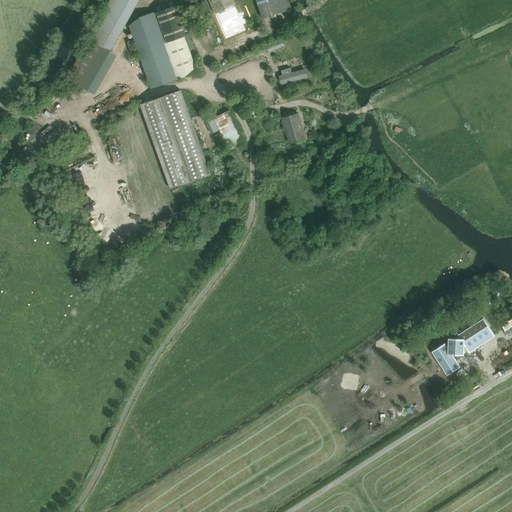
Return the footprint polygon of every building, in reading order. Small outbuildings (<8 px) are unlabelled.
[(118,53),(114,51),(139,0),(111,0),(71,80),(98,94),(118,53)] [(209,0),(227,38),(245,30),(230,0),(209,0)] [(256,0),(263,19),(292,9),(288,0),(256,0)] [(176,6),(157,13),(168,43),(187,36),(176,6)] [(168,43),(157,13),(157,12),(141,18),(130,26),(152,89),(180,79),(168,43)] [(187,36),(168,43),(180,79),(198,72),(187,43),(189,43),(187,36)] [(132,41),(127,42),(133,57),(138,55),(132,41)] [(284,76),(280,76),(282,84),(307,78),(304,70),(292,73),(290,68),(282,70),(284,76)] [(212,175),(181,90),(141,105),(172,189),(212,175)] [(237,127),(232,117),(228,111),(214,119),(230,150),(245,145),(237,127)] [(299,114),(283,119),(290,143),(305,139),(299,114)] [(109,139),(115,160),(124,158),(120,145),(122,144),(120,136),(109,139)] [(483,319),(458,335),(460,339),(464,345),(465,346),(469,353),(478,347),(477,344),(486,337),(488,341),(495,336),(483,319)] [(445,344),(432,352),(447,376),(460,367),(452,355),(464,355),(464,345),(460,339),(455,339),(451,339),(449,339),(449,338),(448,338),(448,348),(445,344)]
